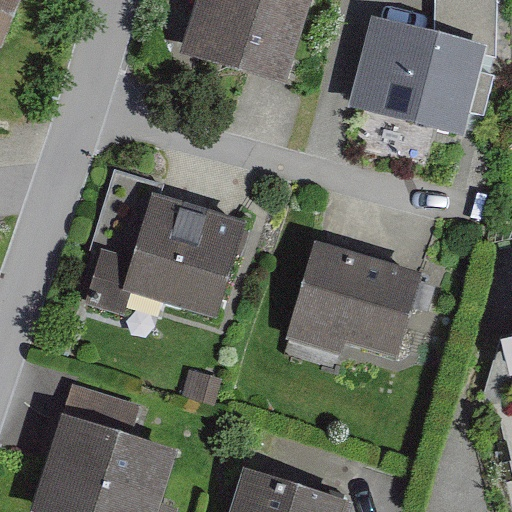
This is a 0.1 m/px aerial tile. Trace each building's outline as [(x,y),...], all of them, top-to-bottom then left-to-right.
[(0,0),(0,64),(3,66),(29,0),(0,0)] [(310,0),(196,0),(183,47),(287,78),(310,0)] [(435,0),(435,20),(372,10),(349,100),(464,130),(470,107),(486,113),(496,68),(480,63),(483,51),(498,55),(498,0),(435,0)] [(165,181),(114,167),(91,247),(100,250),(85,302),(126,314),(133,290),(218,315),(248,212),(163,187),(165,181)] [(423,264),(315,232),(285,334),(341,351),(346,336),(397,351),(423,264)] [(65,406),(61,405),(31,504),(54,511),(177,511),(181,502),(161,496),(179,439),(135,426),(142,403),(72,382),(65,406)] [(346,511),(353,493),(243,460),(227,511),(346,511)]
